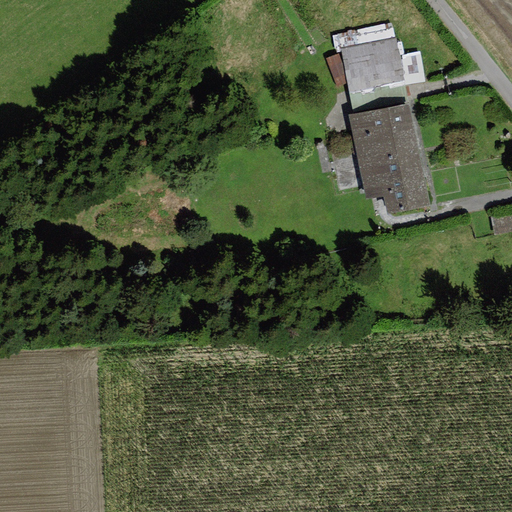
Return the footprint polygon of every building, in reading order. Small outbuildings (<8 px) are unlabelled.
[(335,53),(341,52),(340,49),(395,38),(392,23),(331,35),(335,53)] [(395,38),(340,49),(341,52),(343,66),(347,84),(352,115),(408,104),(404,87),(399,57),(395,38)] [(419,53),(400,56),(399,57),(404,87),(424,83),(419,53)] [(337,55),(325,59),(338,88),(347,84),(343,66),(337,55)] [(429,205),(408,104),(352,115),(349,116),(365,199),(383,195),(387,214),(429,205)] [(511,209),(492,214),(498,235),(511,230),(511,209)]
